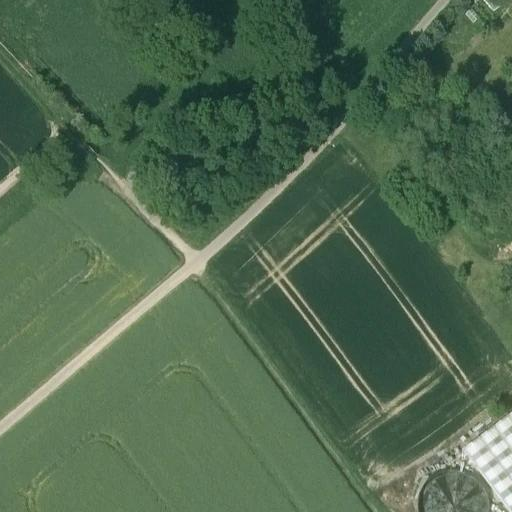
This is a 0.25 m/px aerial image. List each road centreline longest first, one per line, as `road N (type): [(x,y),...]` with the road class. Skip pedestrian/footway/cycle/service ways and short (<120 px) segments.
road 1 (track): [(446,0),(278,191),(0,429)]
road 2 (track): [(375,511),(194,265),(71,133)]
